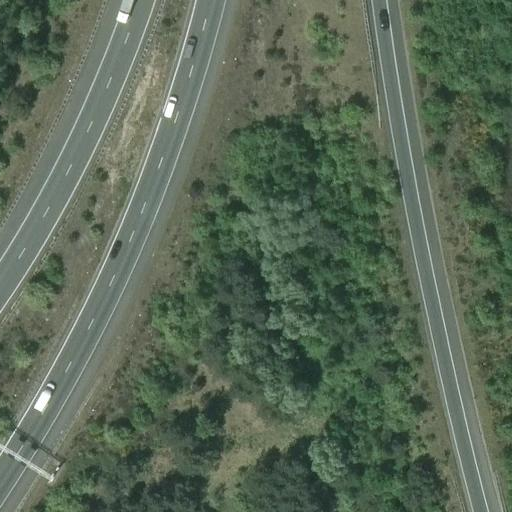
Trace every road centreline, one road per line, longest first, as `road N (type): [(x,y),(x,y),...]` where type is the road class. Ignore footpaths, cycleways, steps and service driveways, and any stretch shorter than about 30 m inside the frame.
road 1 (motorway): [(0,482),(96,311),(134,224),(209,0)]
road 2 (motorway): [(480,511),(441,352),(377,0)]
road 3 (motorway): [(139,0),(85,137),(0,285)]
